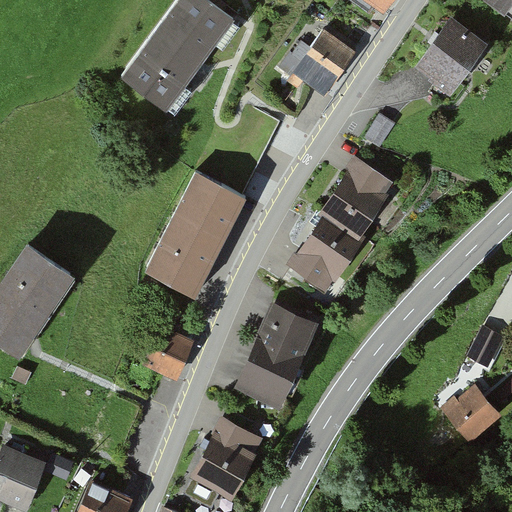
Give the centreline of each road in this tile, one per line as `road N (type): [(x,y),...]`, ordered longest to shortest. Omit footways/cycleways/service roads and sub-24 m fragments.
road 1 (residential): [(417,0),(264,239),(147,511)]
road 2 (tertiary): [(511,205),(376,348),(308,451),(281,511)]
